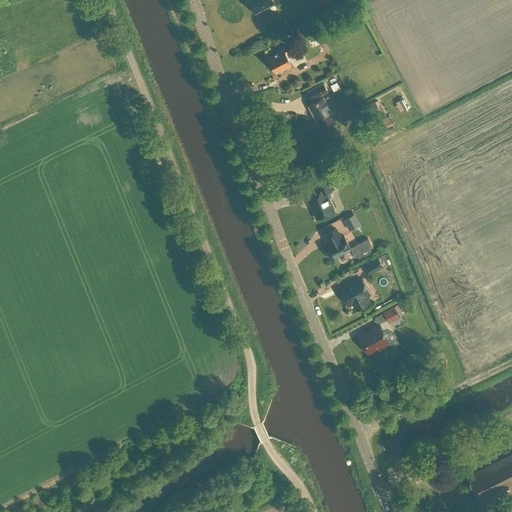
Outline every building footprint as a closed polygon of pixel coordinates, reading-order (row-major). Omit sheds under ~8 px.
[(248,0),(255,13),(275,3),(273,0),(248,0)] [(283,47),(284,49),(268,57),(276,73),(292,64),(287,54),(295,49),(291,43),(283,47)] [(337,77),(331,80),(335,90),(342,87),(337,77)] [(309,105),(320,126),(334,118),(323,97),(320,99),(318,95),(327,91),(323,83),(308,92),(312,99),(314,102),(309,105)] [(408,109),(403,99),(396,102),(400,111),(404,109),(405,111),(408,109)] [(375,102),(358,111),(363,120),(380,111),(378,106),(380,105),(378,101),(376,102),(375,102)] [(389,116),(373,124),(378,134),(394,125),(389,116)] [(318,191),(305,196),(309,205),(311,204),(317,218),(333,211),(325,191),(333,188),(329,176),(314,182),(318,191)] [(355,214),(344,220),(349,230),(360,224),(355,214)] [(336,228),(324,234),(329,243),(325,245),(332,258),(351,248),(350,246),(344,235),(340,237),(336,228)] [(350,246),(351,248),(355,256),(372,247),(367,237),(350,246)] [(378,257),(363,265),(368,274),(383,266),(378,257)] [(361,278),(340,289),(348,304),(353,302),(356,309),(369,302),(365,295),(369,293),(361,278)] [(397,314),(393,306),(384,311),(389,319),(397,314)] [(379,325),(359,336),(368,353),(369,352),(371,352),(378,348),(379,347),(388,342),(379,325)] [(511,453),(467,476),(480,502),(511,485),(511,453)] [(486,453),(481,455),(484,462),(489,460),(486,453)]
